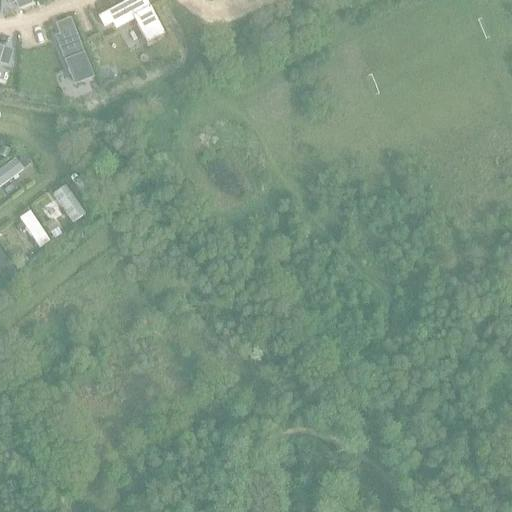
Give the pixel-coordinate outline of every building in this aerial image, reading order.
[(28,0),(8,0),(10,4),(15,2),(18,8),(30,4),(28,0)] [(143,0),(130,0),(98,18),(103,27),(112,22),(115,28),(134,18),(137,25),(136,26),(144,40),(145,39),(147,43),(162,35),(143,0)] [(62,36),(56,38),(68,68),(74,84),(91,77),(69,20),(57,24),(62,36)] [(0,48),(0,62),(6,65),(10,51),(0,48)] [(22,170),(15,160),(0,171),(0,186),(11,178),(14,181),(23,175),(20,172),(22,170)] [(83,214),(65,187),(56,194),(63,205),(60,207),(65,215),(69,213),(73,220),(83,214)] [(47,240),(30,215),(19,222),(37,247),(47,240)] [(16,274),(0,251),(0,275),(5,282),(16,274)]
